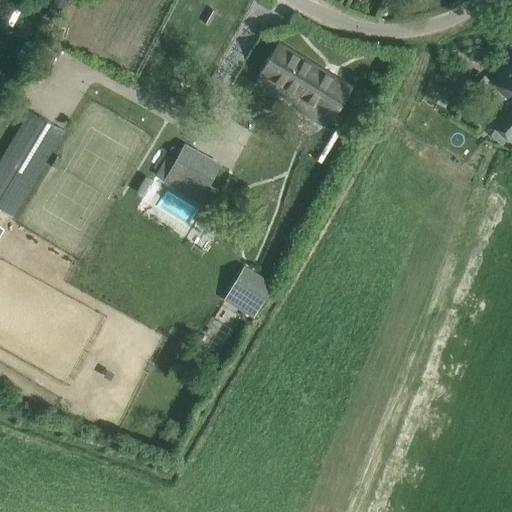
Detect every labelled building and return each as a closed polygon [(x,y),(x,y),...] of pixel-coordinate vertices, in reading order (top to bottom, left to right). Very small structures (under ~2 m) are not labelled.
[(60,33),(76,0),(54,0),(46,16),(55,20),(53,24),(50,22),(47,27),(60,33)] [(283,86),(333,116),(350,87),(279,43),(261,73),(263,74),(256,84),(277,96),(283,86)] [(491,83),(501,92),(507,87),(511,91),(511,64),(510,67),(507,64),(491,83)] [(0,109),(5,111),(11,99),(0,94),(0,109)] [(0,209),(13,217),(65,129),(33,110),(0,164),(0,209)] [(511,110),(494,130),(506,141),(511,134),(511,110)] [(210,185),(221,165),(185,146),(166,181),(210,207),(220,190),(210,185)] [(247,267),(229,299),(258,315),(276,284),(247,267)]
